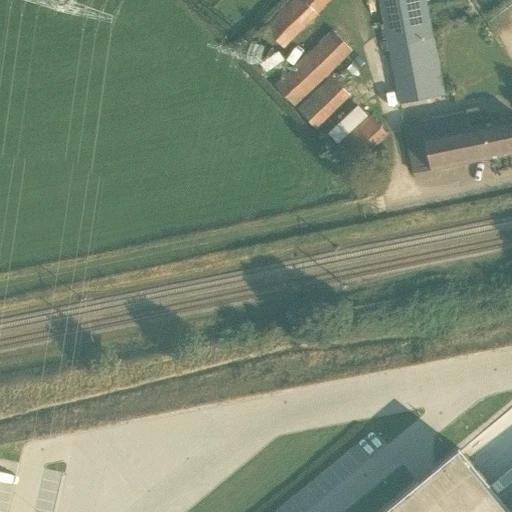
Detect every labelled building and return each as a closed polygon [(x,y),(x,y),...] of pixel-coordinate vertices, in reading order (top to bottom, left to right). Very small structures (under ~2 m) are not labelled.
[(284,47),(332,0),(291,0),(264,27),(284,47)] [(380,0),(401,103),(445,94),(426,0),(380,0)] [(295,104),(352,49),(332,29),(275,84),(295,104)] [(316,127),(350,94),(332,75),(298,107),(316,127)] [(481,119),(478,107),(404,122),(414,172),(432,169),(511,153),(511,118),(488,123),(487,117),(481,119)] [(353,165),(387,133),(370,114),(335,147),(353,165)] [(511,511),(511,510),(459,447),(381,511),(511,511)]
